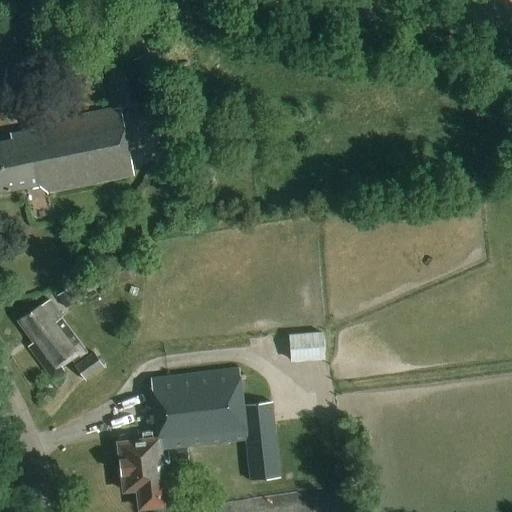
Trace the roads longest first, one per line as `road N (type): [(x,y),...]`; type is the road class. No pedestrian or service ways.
road 1 (tertiary): [(507,20),(307,0)]
road 2 (unclassified): [(52,511),(0,385)]
